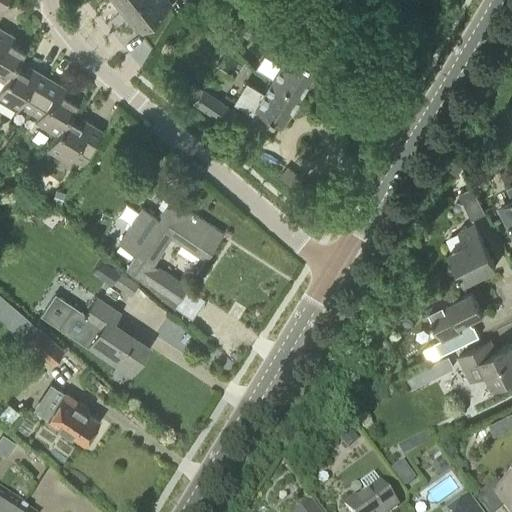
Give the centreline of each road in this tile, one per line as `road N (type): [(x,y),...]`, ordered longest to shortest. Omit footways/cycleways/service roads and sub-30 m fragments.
road 1 (tertiary): [(332,265),(493,0)]
road 2 (tertiary): [(189,511),(332,265)]
road 3 (residential): [(332,265),(301,248),(150,104)]
road 4 (residential): [(150,104),(88,44),(59,0)]
